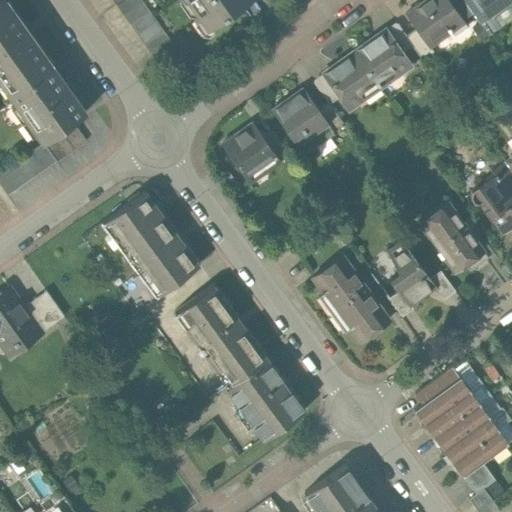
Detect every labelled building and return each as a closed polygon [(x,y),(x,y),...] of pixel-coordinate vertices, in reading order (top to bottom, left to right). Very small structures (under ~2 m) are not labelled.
[(5,0),(1,0),(0,1),(0,82),(9,96),(52,65),(5,0)] [(141,0),(112,0),(158,64),(178,50),(141,0)] [(188,0),(208,29),(248,0),(188,0)] [(453,30),(453,28),(452,26),(462,19),(448,0),(426,0),(420,5),(421,6),(406,16),(415,29),(428,48),(430,46),(453,30)] [(479,23),(489,16),(478,0),(464,0),(479,23)] [(478,0),(489,16),(511,0),(478,0)] [(398,25),(387,33),(402,54),(402,53),(413,46),(405,36),(398,25)] [(405,36),(413,46),(422,60),(434,52),(430,46),(428,48),(415,29),(405,36)] [(380,37),(381,39),(375,43),(371,39),(354,51),(376,84),(393,72),(396,77),(411,66),(402,53),(402,54),(387,33),(386,33),(385,32),(383,32),(382,33),(381,34),(380,35),(380,36),(380,37)] [(339,68),(333,72),(332,71),(330,71),(328,71),(327,71),(326,73),(325,74),(326,76),(340,97),(348,110),(364,99),(361,94),(376,84),(354,51),(336,63),(339,68)] [(52,65),(9,96),(43,143),(73,122),(86,113),(52,65)] [(315,84),(328,103),(329,105),(340,97),(326,76),(315,84)] [(302,87),(272,108),(305,155),(335,135),(334,133),(318,111),(302,87)] [(328,103),(318,111),(334,133),(344,126),(329,105),(328,103)] [(73,122),(43,143),(56,161),(57,162),(87,141),(73,122)] [(252,123),(221,145),(246,180),(263,167),(266,171),(280,162),(264,139),(252,123)] [(264,139),(280,162),(289,155),(274,133),(264,139)] [(56,161),(43,143),(0,172),(0,185),(7,195),(56,161)] [(491,171),(494,175),(497,172),(511,192),(511,172),(506,164),(504,162),(491,171)] [(484,185),(480,187),(476,187),(471,191),(470,197),(474,203),(477,203),(501,236),(511,227),(511,192),(497,172),(494,175),(484,182),(484,185)] [(102,222),(103,224),(108,220),(161,291),(155,295),(156,297),(199,265),(145,191),(102,222)] [(447,253),(444,257),(455,272),(483,251),(468,232),(471,230),(464,220),(461,222),(447,202),(419,223),(430,237),(435,237),(447,253)] [(108,220),(103,224),(155,295),(161,291),(108,220)] [(387,252),(400,275),(391,282),(398,291),(408,306),(410,305),(431,290),(435,287),(429,279),(402,241),(387,252)] [(389,320),(368,292),(370,291),(363,282),(362,283),(341,255),(311,277),(359,342),(389,320)] [(431,290),(444,300),(455,291),(440,271),(429,279),(435,287),(431,290)] [(213,285),(174,314),(229,388),(268,359),(213,285)] [(0,341),(9,355),(41,332),(23,308),(9,290),(2,295),(0,294),(0,341)] [(46,291),(23,308),(41,332),(64,316),(46,291)] [(410,305),(408,306),(398,291),(388,298),(402,317),(413,309),(410,305)] [(268,359),(229,388),(226,390),(264,441),(306,410),(268,359)] [(415,395),(422,405),(453,382),(446,373),(415,395)] [(422,405),(414,410),(424,424),(469,391),(460,377),(453,382),(422,405)] [(469,391),(424,424),(434,437),(479,404),(469,391)] [(479,404),(434,437),(443,450),(489,417),(479,404)] [(489,417),(443,450),(453,463),(498,430),(489,417)] [(498,430),(453,463),(462,476),(482,462),(508,443),(498,430)] [(482,462),(462,476),(476,494),(483,489),(495,480),(482,462)] [(317,511),(379,511),(345,464),(304,494),(317,511)] [(492,511),(497,508),(483,489),(476,494),(469,499),(478,511),(492,511)]
